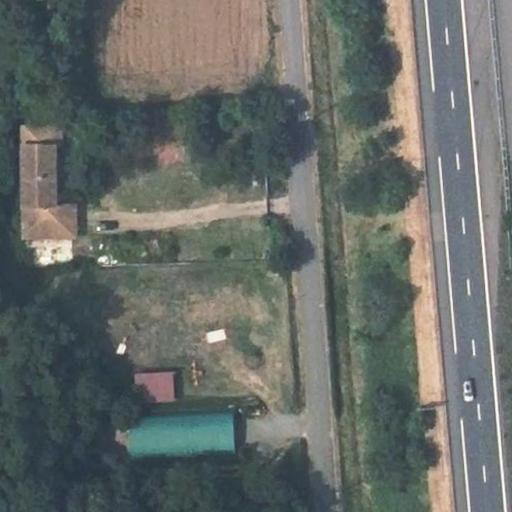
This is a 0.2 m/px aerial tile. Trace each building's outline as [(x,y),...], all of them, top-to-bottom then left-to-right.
[(65,142),(30,143),(22,158),(23,158),(55,157),(65,157),(65,142)] [(55,157),(23,158),(24,192),(56,190),(55,157)] [(79,211),(57,212),(56,190),(24,192),(27,245),(80,243),(79,211)] [(132,372),(134,403),(174,401),(172,370),(132,372)] [(232,411),(126,417),(128,458),(234,453),(232,411)]
